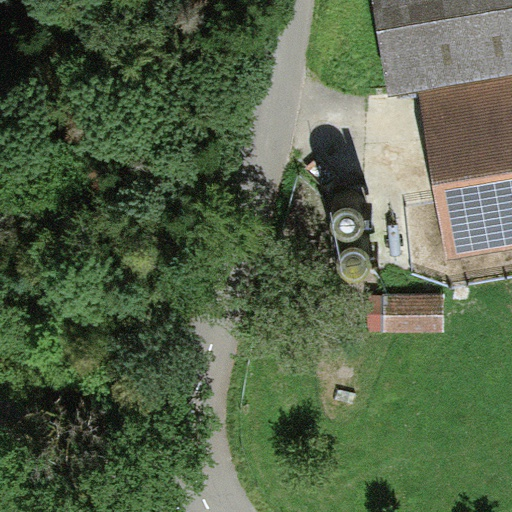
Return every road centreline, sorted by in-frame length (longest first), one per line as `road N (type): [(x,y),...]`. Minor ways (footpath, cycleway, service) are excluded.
road 1 (unclassified): [(192,511),(195,393),(274,80),(286,0)]
road 2 (unclassified): [(0,404),(98,476),(170,511)]
